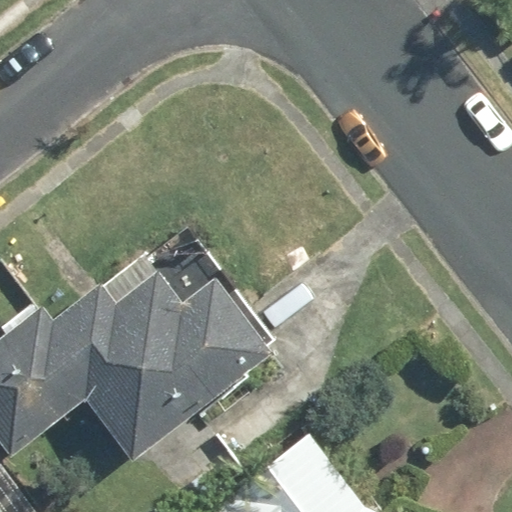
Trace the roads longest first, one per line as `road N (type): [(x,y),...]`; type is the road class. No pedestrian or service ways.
road 1 (residential): [(317,0),(511,244)]
road 2 (residential): [(0,124),(163,0)]
